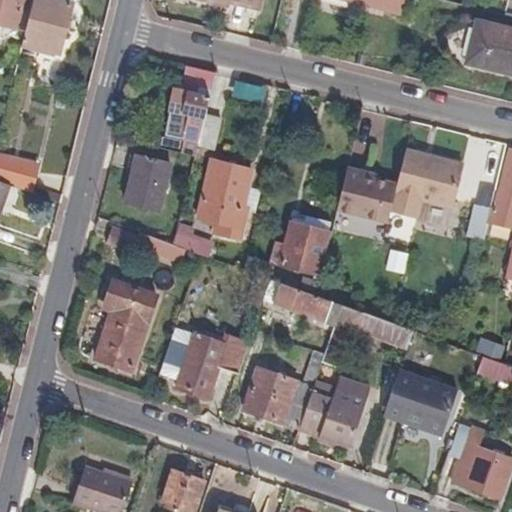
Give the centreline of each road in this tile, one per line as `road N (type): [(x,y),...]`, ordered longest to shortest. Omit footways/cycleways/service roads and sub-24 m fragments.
road 1 (residential): [(511,125),(122,23)]
road 2 (residential): [(36,390),(409,511)]
road 3 (residential): [(122,23),(36,390)]
road 4 (unclassified): [(36,390),(5,511)]
